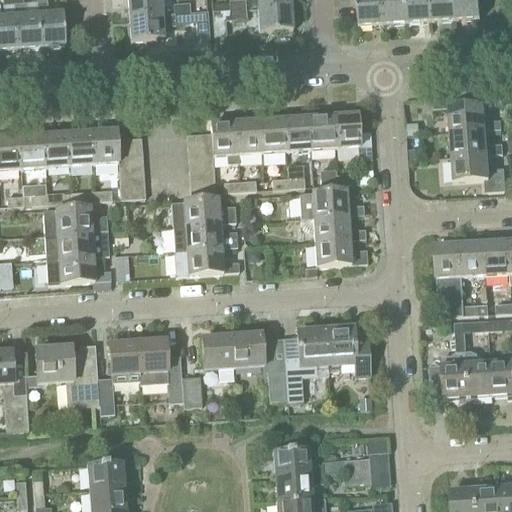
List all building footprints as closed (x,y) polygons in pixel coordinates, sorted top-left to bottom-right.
[(15,22),(13,0),(3,0),(5,22),(15,22)] [(13,0),(15,22),(25,21),(23,0),(13,0)] [(38,0),(39,20),(50,19),(49,0),(38,0)] [(126,0),(128,23),(160,21),(158,0),(126,0)] [(256,0),(257,14),(290,12),(289,0),(256,0)] [(355,0),(358,32),(384,30),(381,0),(355,0)] [(381,0),(384,30),(407,28),(404,0),(381,0)] [(404,0),(407,28),(430,27),(428,0),(404,0)] [(428,0),(430,27),(455,25),(453,0),(428,0)] [(453,0),(455,25),(479,24),(477,0),(453,0)] [(231,12),(246,11),(246,3),(231,4),(231,12)] [(176,20),(190,19),(190,9),(175,10),(176,20)] [(290,12),(257,14),(259,39),(292,37),(290,12)] [(245,15),(230,16),(230,25),(245,24),(245,15)] [(223,17),(211,18),(213,43),(225,42),(223,17)] [(39,20),(41,53),(64,52),(62,19),(50,19),(39,20)] [(17,55),(41,53),(39,20),(25,21),(15,22),(17,55)] [(160,21),(128,23),(130,48),(162,46),(161,33),(177,32),(176,20),(160,21)] [(0,55),(17,55),(15,22),(5,22),(0,22),(0,55)] [(449,139),(484,137),(500,136),(499,126),(483,127),(482,111),(451,113),(450,104),(432,105),(432,114),(448,113),(449,139)] [(330,121),(333,153),(358,151),(357,138),(355,119),(330,121)] [(308,155),(333,153),(330,121),(306,122),(308,155)] [(284,157),(308,155),(306,122),(282,124),(284,157)] [(260,158),(284,157),(282,124),(258,126),(260,158)] [(235,160),(260,158),(258,126),(233,127),(235,160)] [(212,162),(235,160),(233,127),(208,129),(209,139),(210,151),(211,162),(212,162)] [(406,139),(417,139),(416,127),(405,127),(406,139)] [(118,157),(118,145),(117,134),(90,136),(92,170),(118,168),(117,157),(118,157)] [(68,171),(92,170),(90,136),(66,138),(68,171)] [(368,137),(357,138),(358,151),(358,152),(369,152),(368,137)] [(451,163),(486,161),(501,160),(501,151),(485,152),(484,137),(449,139),(451,163)] [(45,173),(68,171),(66,138),(42,140),(45,173)] [(187,152),(210,151),(209,139),(186,140),(187,152)] [(20,175),(45,173),(42,140),(18,141),(20,175)] [(0,176),(20,175),(18,141),(0,142),(0,176)] [(118,157),(141,155),(141,143),(118,145),(118,157)] [(188,163),(211,162),(210,151),(187,152),(188,163)] [(420,154),(409,155),(410,165),(421,165),(420,154)] [(118,169),(142,167),(141,155),(118,157),(117,157),(118,168),(118,169)] [(486,161),(451,163),(452,189),(487,187),(488,196),(504,195),(504,185),(503,185),(503,175),(487,176),(486,161)] [(189,176),(213,175),(212,162),(211,162),(188,163),(189,176)] [(119,181),(143,179),(142,167),(118,169),(119,181)] [(335,193),(334,179),(334,174),(321,175),(323,194),(335,193)] [(189,188),(214,187),(213,175),(189,176),(189,188)] [(334,179),(335,193),(354,191),(353,178),(334,179)] [(119,193),(144,191),(143,179),(119,181),(119,193)] [(286,183),(287,194),(302,193),(301,182),(286,183)] [(272,195),(287,194),(286,183),(271,183),(272,195)] [(237,185),(238,196),(257,195),(256,184),(237,185)] [(224,197),(238,196),(237,185),(224,186),(224,197)] [(214,187),(189,188),(190,200),(215,199),(214,187)] [(144,191),(119,193),(120,205),(145,203),(144,191)] [(94,195),(95,208),(110,207),(110,194),(94,195)] [(79,209),(95,208),(94,195),(78,196),(79,209)] [(46,198),(47,210),(59,209),(59,197),(46,198)] [(300,224),(312,223),(347,221),(362,220),(362,211),(346,212),(345,197),(298,200),(300,224)] [(34,210),(47,210),(46,198),(33,198),(34,210)] [(8,212),(22,211),(21,200),(7,201),(8,212)] [(256,203),(243,203),(244,213),(256,212),(256,203)] [(223,205),(217,205),(172,209),(174,232),(235,228),(233,209),(223,209),(223,205)] [(44,241),(92,238),(107,237),(106,222),(90,223),(90,214),(43,216),(44,241)] [(313,248),(349,245),(364,244),(363,235),(348,236),(347,221),(312,223),(313,248)] [(176,257),(180,257),(221,255),(236,254),(235,237),(220,238),(219,230),(174,232),(176,257)] [(116,247),(129,246),(128,235),(116,236),(116,247)] [(92,238),(44,241),(46,265),(109,263),(107,237),(92,238)] [(253,240),(251,243),(252,246),(255,248),(259,247),(260,244),(259,240),(256,239),(253,240)] [(349,245),(313,248),(315,272),(366,268),(365,255),(349,256),(349,245)] [(485,281),(509,279),(507,247),(483,249),(485,281)] [(461,282),(485,281),(483,249),(459,250),(461,282)] [(463,312),(461,282),(459,250),(434,252),(437,299),(446,298),(447,313),(463,312)] [(221,255),(180,257),(182,283),(238,278),(237,269),(222,270),(221,255)] [(127,259),(114,260),(115,272),(128,271),(127,259)] [(94,263),(46,265),(47,291),(59,291),(110,288),(110,277),(95,278),(94,263)] [(315,272),(304,273),(304,282),(315,281),(315,272)] [(496,318),(511,317),(511,308),(496,309),(496,318)] [(463,312),(463,321),(479,320),(478,311),(463,312)] [(447,322),(463,321),(463,312),(447,313),(447,322)] [(489,335),(503,334),(503,325),(488,326),(489,335)] [(466,354),(465,337),(464,326),(452,327),(454,355),(466,354)] [(489,335),(488,326),(475,327),(475,336),(489,335)] [(325,336),(327,372),(354,370),(355,383),(370,382),(367,345),(354,346),(353,334),(325,336)] [(327,378),(325,336),(297,338),(299,365),(284,366),(287,405),(287,407),(305,405),(303,383),(302,380),(327,378)] [(230,344),(232,375),(262,373),(263,380),(267,380),(269,408),(287,407),(287,405),(285,384),(284,375),(271,376),(269,354),(261,355),(260,341),(230,344)] [(203,378),(232,375),(230,344),(201,346),(203,378)] [(136,350),(138,379),(143,379),(143,388),(170,386),(172,406),(183,406),(181,383),(180,361),(165,362),(164,348),(136,350)] [(110,382),(138,379),(136,350),(108,352),(110,382)] [(70,353),(34,355),(36,390),(65,388),(67,413),(97,411),(95,378),(71,379),(70,353)] [(0,391),(1,391),(4,441),(28,439),(25,401),(13,402),(10,358),(0,358),(0,391)] [(494,402),(511,401),(511,365),(491,367),(494,402)] [(470,404),(494,402),(491,367),(467,369),(470,404)] [(445,405),(470,404),(467,369),(443,371),(444,392),(445,405)] [(199,381),(181,383),(183,406),(183,412),(201,411),(199,381)] [(112,383),(99,385),(101,421),(116,420),(112,383)] [(386,444),(367,445),(368,449),(368,457),(387,456),(386,448),(386,444)] [(308,455),(271,458),(273,483),(321,480),(320,470),(309,471),(308,455)] [(343,479),(371,477),(370,464),(342,466),(343,479)] [(87,498),(123,495),(121,469),(85,471),(87,498)] [(371,477),(343,479),(344,493),(373,491),(371,477)] [(321,480),(273,483),(274,509),(311,507),(310,491),(322,490),(321,480)] [(34,501),(47,500),(46,488),(33,488),(34,501)] [(16,502),(26,502),(26,489),(15,490),(16,502)] [(498,511),(511,511),(511,492),(497,494),(498,511)] [(498,511),(497,494),(473,495),(473,511),(498,511)] [(87,511),(124,511),(123,495),(87,498),(87,511)] [(473,511),(473,495),(450,497),(450,511),(473,511)] [(34,511),(47,511),(47,500),(34,501),(34,511)] [(27,511),(26,502),(16,502),(16,511),(27,511)]
